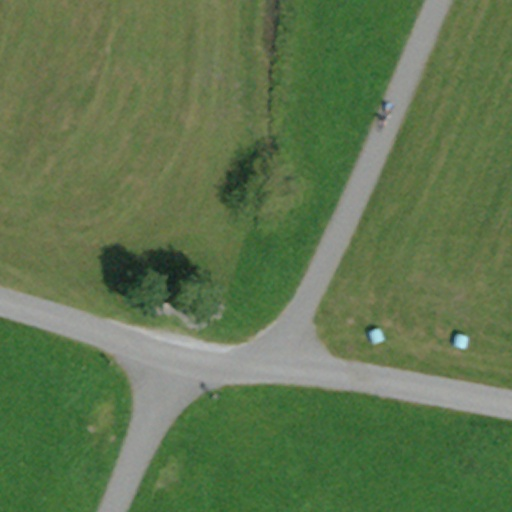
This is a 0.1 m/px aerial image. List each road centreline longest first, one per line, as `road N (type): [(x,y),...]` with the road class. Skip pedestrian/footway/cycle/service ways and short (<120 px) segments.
road 1 (unclassified): [(282,362),(435,0)]
road 2 (residential): [(282,362),(511,407)]
road 3 (residential): [(0,305),(177,358)]
road 4 (unclassified): [(117,511),(177,358)]
